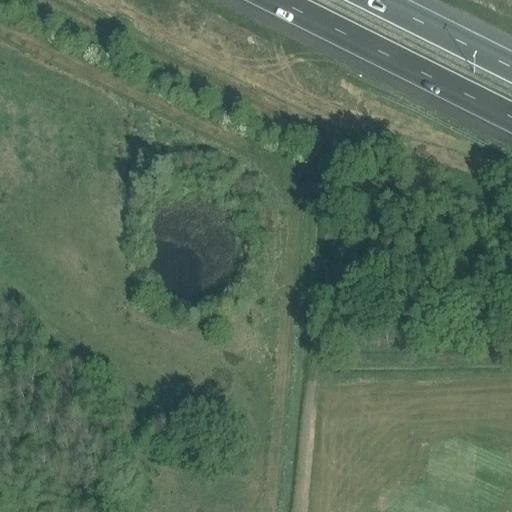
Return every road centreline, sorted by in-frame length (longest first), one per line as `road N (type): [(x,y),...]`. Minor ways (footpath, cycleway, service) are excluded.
road 1 (motorway): [(276,0),(511,116)]
road 2 (motorway): [(511,57),(395,0)]
